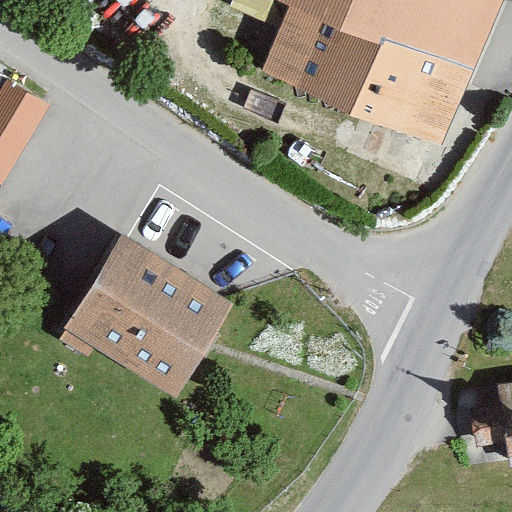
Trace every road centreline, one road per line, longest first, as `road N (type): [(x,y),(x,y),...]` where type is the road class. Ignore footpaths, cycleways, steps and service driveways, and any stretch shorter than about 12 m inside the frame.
road 1 (unclassified): [(428,313),(0,22)]
road 2 (tertiary): [(328,511),(428,313)]
road 3 (tertiary): [(428,313),(511,159)]
